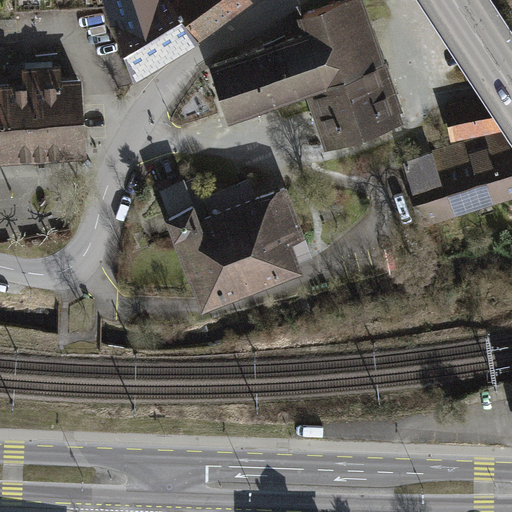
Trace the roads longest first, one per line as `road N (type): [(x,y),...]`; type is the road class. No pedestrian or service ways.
road 1 (residential): [(0,268),(55,274),(77,265),(106,190),(155,101),(197,59),(284,0)]
road 2 (primary): [(164,479),(511,489)]
road 3 (primary): [(0,472),(164,479)]
